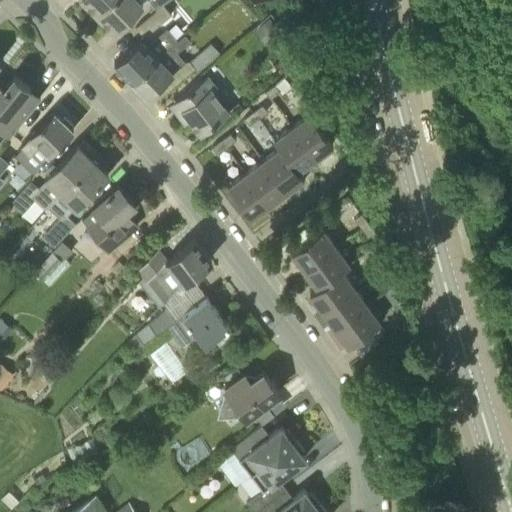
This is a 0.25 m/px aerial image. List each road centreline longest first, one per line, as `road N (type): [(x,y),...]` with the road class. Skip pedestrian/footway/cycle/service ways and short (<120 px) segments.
road 1 (residential): [(371,511),(362,445),(322,371),(136,129),(22,0)]
road 2 (tertiary): [(511,511),(371,0)]
road 3 (track): [(393,88),(433,80),(493,146),(511,151)]
